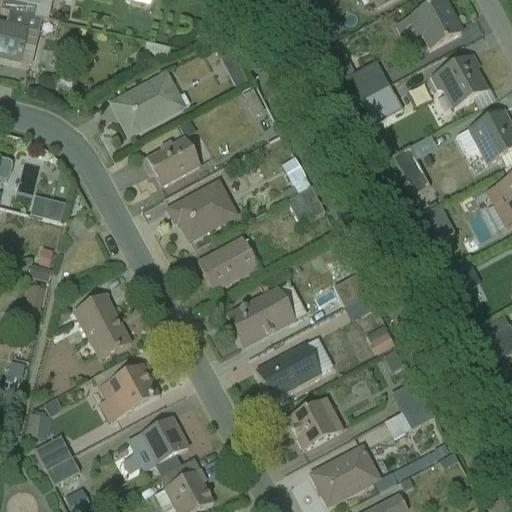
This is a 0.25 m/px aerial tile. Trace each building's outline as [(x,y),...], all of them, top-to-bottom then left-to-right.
[(0,0),(0,1),(38,11),(40,0),(0,0)] [(401,0),(369,0),(376,13),(401,0)] [(431,58),(464,41),(444,2),(411,19),(431,58)] [(0,62),(21,67),(29,30),(0,23),(0,62)] [(448,118),(489,97),(470,59),(429,80),(448,118)] [(128,146),(187,114),(167,78),(109,109),(128,146)] [(484,170),(511,157),(511,132),(505,116),(467,133),(484,170)] [(161,192),(201,171),(186,144),(146,165),(161,192)] [(422,199),(438,194),(429,164),(449,158),(445,145),(409,156),(422,199)] [(307,159),(291,166),(303,196),(319,190),(307,159)] [(509,236),(511,233),(511,183),(487,198),(509,236)] [(188,251),(238,223),(218,187),(168,215),(188,251)] [(279,212),(290,235),(333,216),(322,193),(279,212)] [(41,224),(73,227),(76,205),(43,201),(41,224)] [(213,298),(264,269),(248,241),(197,269),(213,298)] [(357,313),(376,304),(366,283),(346,292),(357,313)] [(329,296),(334,307),(348,301),(343,290),(329,296)] [(242,352),(295,325),(279,294),(226,321),(242,352)] [(100,367),(134,349),(107,297),(73,315),(100,367)] [(336,330),(360,318),(355,309),(331,321),(336,330)] [(377,337),(389,358),(405,350),(394,328),(377,337)] [(271,406),(322,380),(306,350),(256,377),(271,406)] [(110,431),(160,406),(142,371),(92,396),(110,431)] [(301,458),(343,436),(326,405),(285,427),(301,458)] [(60,443),(63,421),(41,417),(38,440),(60,443)] [(155,472),(191,453),(175,422),(139,440),(155,472)] [(47,457),(72,491),(93,476),(67,442),(47,457)] [(325,511),(331,511),(380,485),(362,452),(309,482),(325,511)] [(175,511),(218,511),(201,476),(167,493),(175,511)] [(91,490),(80,496),(89,511),(97,511),(102,509),(91,490)] [(406,511),(400,499),(374,511),(406,511)]
